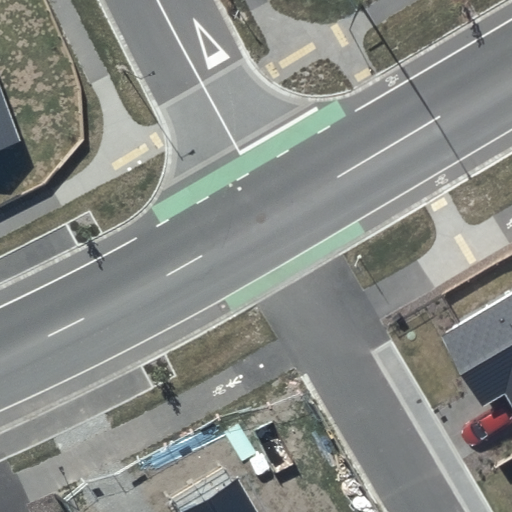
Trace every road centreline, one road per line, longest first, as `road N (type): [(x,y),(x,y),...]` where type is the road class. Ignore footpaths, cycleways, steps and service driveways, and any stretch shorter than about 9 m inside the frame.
road 1 (residential): [(432,511),(328,330),(273,214)]
road 2 (residential): [(273,214),(0,356)]
road 3 (residential): [(511,73),(273,214)]
road 4 (residential): [(273,214),(158,0)]
